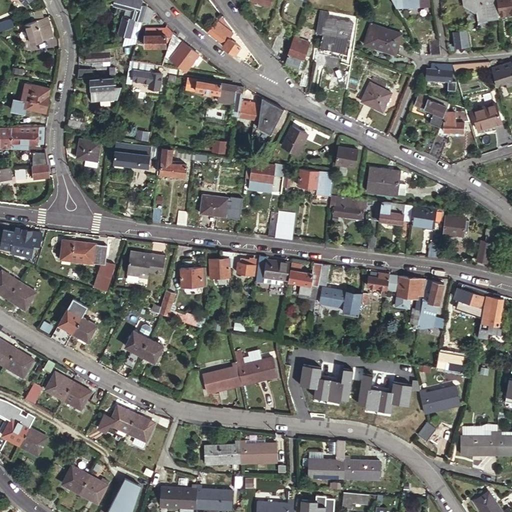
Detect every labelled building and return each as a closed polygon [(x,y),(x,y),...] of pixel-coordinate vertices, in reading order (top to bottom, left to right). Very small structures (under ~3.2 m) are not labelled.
[(138,3),(141,0),(120,0),(118,6),(118,7),(123,9),(122,14),(120,14),(115,33),(129,37),(133,24),(139,25),(141,21),(145,5),(138,3)] [(474,10),(476,10),(477,18),(499,14),(496,0),(462,0),(463,3),(474,10)] [(147,3),(143,17),(150,19),(153,9),(150,5),(147,3)] [(46,17),(35,20),(42,38),(52,36),(46,17)] [(351,22),(323,17),(320,35),(322,36),(320,51),(343,55),(345,40),(348,40),(351,22)] [(0,29),(11,26),(9,18),(0,21),(0,29)] [(224,42),(229,36),(232,31),(219,19),(216,25),(210,32),(224,42)] [(42,38),(35,20),(17,25),(6,30),(7,35),(25,29),(30,42),(42,38)] [(207,30),(210,32),(216,25),(212,22),(207,30)] [(170,39),(172,32),(173,29),(169,25),(167,23),(165,27),(146,27),(146,34),(145,34),(145,46),(166,45),(166,39),(170,39)] [(400,32),(370,23),(364,43),(394,53),(400,32)] [(129,37),(126,44),(133,43),(139,25),(133,24),(129,37)] [(462,32),(452,31),(451,46),(461,47),(462,32)] [(170,55),(182,40),(179,37),(172,32),(170,39),(165,52),(170,55)] [(299,34),(295,32),(288,52),(284,62),(300,68),(304,55),(309,41),(298,38),(299,34)] [(275,34),(271,47),(278,56),(284,36),(275,34)] [(91,35),(77,36),(78,38),(78,39),(78,44),(91,43),(91,35)] [(222,44),(234,53),(240,44),(229,36),(224,42),(222,44)] [(438,38),(428,38),(430,53),(440,53),(438,38)] [(186,69),(198,53),(196,51),(186,43),(182,40),(170,55),(186,69)] [(245,60),(251,52),(243,41),(240,44),(234,53),(245,60)] [(86,62),(93,62),(103,61),(109,60),(108,51),(86,53),(86,62)] [(130,59),(128,67),(133,68),(151,71),(152,63),(130,59)] [(511,60),(511,59),(491,67),(497,85),(506,82),(507,84),(511,82),(511,60)] [(451,63),(432,62),(432,68),(426,67),(425,79),(447,80),(446,88),(455,89),(456,80),(450,80),(451,63)] [(125,77),(123,83),(130,84),(132,78),(133,68),(128,67),(125,77)] [(159,72),(151,71),(133,68),(132,78),(150,81),(157,82),(159,72)] [(302,70),(299,84),(305,85),(308,71),(302,70)] [(190,77),(185,76),(179,75),(179,76),(177,86),(188,87),(190,77)] [(109,77),(89,78),(90,100),(115,99),(119,86),(110,87),(109,77)] [(197,78),(190,77),(188,87),(195,88),(197,78)] [(219,92),(220,81),(200,78),(197,78),(195,88),(203,89),(211,90),(214,91),(217,91),(219,92)] [(229,93),(230,83),(220,81),(219,92),(229,93)] [(390,92),(369,82),(360,101),(382,111),(390,92)] [(47,96),(48,88),(41,87),(23,83),(20,102),(26,104),(25,108),(45,112),(49,96),(47,96)] [(243,85),(235,83),(233,97),(240,99),(241,99),(243,85)] [(232,102),(233,97),(228,97),(229,93),(219,92),(217,91),(216,100),(232,102)] [(444,99),(427,93),(425,97),(442,104),(444,99)] [(442,104),(425,97),(417,95),(414,104),(442,114),(445,105),(442,104)] [(240,99),(233,97),(232,102),(230,113),(237,114),(240,99)] [(336,97),(334,109),(342,113),(345,99),(336,97)] [(241,99),(240,99),(237,114),(258,117),(267,119),(269,104),(241,99)] [(494,103),(471,110),(477,129),(501,122),(494,103)] [(227,109),(207,106),(206,114),(226,117),(227,109)] [(463,117),(444,116),(443,130),(463,131),(463,117)] [(265,127),(267,119),(258,117),(257,126),(265,127)] [(68,119),(66,126),(79,128),(80,121),(68,119)] [(306,132),(291,124),(281,144),(297,152),(306,132)] [(37,125),(15,126),(15,131),(12,131),(12,142),(38,143),(37,125)] [(426,133),(421,149),(429,152),(434,136),(426,133)] [(430,153),(439,156),(446,138),(437,134),(430,153)] [(142,148),(143,142),(116,137),(115,144),(142,148)] [(99,141),(79,138),(77,157),(84,158),(83,163),(96,165),(99,141)] [(224,155),(226,140),(211,138),(210,144),(203,143),(202,151),(224,155)] [(142,148),(115,144),(113,158),(124,160),(124,163),(139,165),(142,148)] [(357,147),(337,144),(334,162),(354,165),(357,147)] [(168,148),(162,147),(158,172),(185,175),(186,165),(167,162),(168,148)] [(32,165),(47,163),(46,151),(30,153),(32,165)] [(252,159),(246,158),(244,175),(249,176),(249,178),(272,181),(272,173),(282,174),(284,163),(274,162),(273,167),(251,165),(252,159)] [(33,177),(49,176),(47,163),(32,165),(33,177)] [(400,170),(369,166),(366,189),(397,194),(400,170)] [(9,167),(0,168),(0,179),(10,178),(9,167)] [(330,191),(332,169),(320,168),(320,170),(299,168),(297,186),(316,187),(316,183),(319,183),(320,179),(326,180),(325,191),(330,191)] [(348,181),(349,173),(334,171),(332,187),(356,190),(357,182),(348,181)] [(272,181),(281,182),(282,174),(272,173),(272,181)] [(357,174),(349,173),(348,181),(357,182),(357,174)] [(244,175),(243,187),(270,191),(272,181),(249,178),(249,176),(244,175)] [(227,196),(202,193),(199,212),(225,215),(227,196)] [(355,198),(334,195),(334,201),(334,214),(361,217),(362,206),(355,205),(355,198)] [(362,206),(363,199),(357,198),(355,198),(355,205),(362,206)] [(402,212),(403,204),(380,201),(380,205),(379,210),(402,212)] [(369,217),(366,248),(374,249),(378,220),(379,210),(380,205),(373,204),(372,217),(369,217)] [(400,223),(409,224),(411,205),(403,204),(402,212),(400,223)] [(434,216),(433,215),(426,215),(427,208),(412,206),(410,223),(432,227),(433,221),(434,216)] [(153,207),(151,221),(154,221),(159,222),(160,208),(153,207)] [(441,222),(443,209),(434,207),(434,209),(433,215),(434,216),(433,221),(441,222)] [(269,221),(277,222),(278,211),(270,210),(268,221),(269,221)] [(379,210),(378,220),(400,223),(402,212),(379,210)] [(177,211),(176,224),(186,226),(187,212),(177,211)] [(464,218),(444,215),(443,233),(462,235),(464,218)] [(269,221),(267,236),(272,236),(275,237),(277,222),(269,221)] [(285,223),(277,222),(275,237),(284,238),(285,223)] [(12,250),(12,252),(32,254),(33,244),(39,244),(40,231),(14,228),(14,232),(13,241),(12,250)] [(13,241),(14,232),(3,230),(2,240),(0,248),(12,250),(13,241)] [(105,263),(105,260),(107,244),(62,238),(60,257),(100,262),(105,263)] [(397,252),(406,253),(407,240),(399,239),(397,252)] [(490,242),(480,240),(477,261),(487,262),(490,242)] [(428,254),(437,256),(438,245),(429,244),(428,254)] [(142,251),(128,249),(126,273),(137,274),(137,276),(147,277),(148,270),(162,272),(164,254),(149,252),(149,254),(141,253),(142,251)] [(227,251),(219,250),(220,256),(207,256),(208,276),(228,275),(227,251)] [(285,261),(262,258),(260,274),(278,276),(278,280),(283,281),(285,261)] [(114,263),(105,260),(105,263),(100,262),(92,285),(105,289),(114,263)] [(310,271),(298,269),(300,262),(290,260),(288,280),(310,284),(312,272),(310,271)] [(312,261),(310,271),(312,272),(319,273),(319,271),(321,262),(312,261)] [(249,263),(242,262),(237,262),(236,272),(253,274),(254,264),(249,263)] [(328,263),(321,262),(319,271),(320,271),(327,273),(328,263)] [(200,266),(179,267),(181,286),(201,285),(200,266)] [(0,293),(7,297),(18,280),(1,269),(0,270),(0,293)] [(310,284),(317,285),(319,273),(312,272),(310,284)] [(388,275),(389,274),(378,272),(377,277),(370,276),(367,276),(366,285),(380,288),(386,289),(388,275)] [(394,276),(388,275),(386,289),(392,290),(394,276)] [(416,298),(419,278),(398,275),(396,295),(416,298)] [(409,322),(417,323),(417,322),(423,278),(419,278),(416,298),(414,307),(411,306),(409,322)] [(441,282),(424,279),(421,301),(420,306),(417,322),(434,325),(438,303),(441,282)] [(35,291),(18,280),(7,297),(24,308),(35,291)] [(485,295),(486,290),(477,287),(457,282),(453,297),(478,305),(481,294),(485,295)] [(345,291),(321,286),(319,301),(342,305),(345,291)] [(158,311),(160,312),(167,315),(174,292),(166,289),(160,305),(158,311)] [(494,295),(494,292),(493,292),(486,290),(485,295),(483,307),(482,310),(480,320),(499,323),(503,297),(494,295)] [(367,292),(361,291),(356,317),(364,318),(367,292)] [(150,309),(158,311),(160,305),(152,302),(150,309)] [(72,331),(81,316),(66,308),(57,323),(72,331)] [(474,325),(479,326),(480,320),(482,310),(476,309),(474,325)] [(96,324),(81,316),(72,331),(87,339),(96,324)] [(477,334),(476,341),(495,344),(499,323),(480,320),(479,326),(477,334)] [(246,323),(233,321),(232,328),(245,330),(246,323)] [(72,331),(57,323),(50,336),(64,345),(72,331)] [(139,352),(146,337),(132,329),(124,344),(139,352)] [(161,345),(146,337),(139,352),(154,360),(161,345)] [(0,361),(4,364),(14,347),(0,338),(0,361)] [(33,358),(14,347),(4,364),(23,375),(33,358)] [(462,355),(438,351),(437,354),(435,365),(460,369),(462,355)] [(435,365),(437,354),(426,352),(423,365),(435,367),(435,365)] [(236,364),(241,383),(275,374),(271,356),(240,363),(236,364)] [(236,364),(232,366),(201,373),(206,391),(241,383),(236,364)] [(62,397),(71,380),(54,370),(44,387),(62,397)] [(333,377),(329,378),(332,396),(367,389),(364,371),(333,377)] [(329,378),(324,379),(293,385),(296,404),(331,397),(332,396),(329,378)] [(89,390),(71,380),(62,397),(80,407),(89,390)] [(34,400),(42,386),(33,382),(26,396),(34,400)] [(420,393),(424,411),(459,403),(455,385),(424,392),(420,393)] [(420,393),(416,394),(386,402),(391,420),(424,411),(420,393)] [(108,422),(126,431),(134,412),(116,404),(111,416),(108,422)] [(134,412),(126,431),(135,435),(145,439),(153,421),(134,412)] [(103,413),(98,426),(105,430),(108,422),(111,416),(103,413)] [(19,443),(28,426),(11,416),(1,434),(19,443)] [(46,435),(28,426),(19,443),(37,453),(46,435)] [(460,453),(497,453),(497,445),(497,434),(493,434),(460,435),(460,453)] [(497,445),(497,453),(511,453),(511,434),(501,434),(497,434),(497,445)] [(145,439),(135,435),(131,442),(141,447),(145,439)] [(240,442),(241,461),(275,460),(275,441),(245,442),(240,442)] [(240,442),(234,443),(204,444),(205,462),(241,461),(240,442)] [(343,458),(339,458),(308,457),(308,476),(343,477),(343,458)] [(347,458),(343,458),(343,477),(378,478),(379,459),(347,458)] [(79,491),(89,473),(71,464),(61,482),(79,491)] [(107,483),(89,473),(79,491),(97,501),(107,483)] [(105,511),(130,511),(138,490),(141,484),(125,477),(122,483),(105,511)] [(375,480),(351,480),(350,490),(343,490),(343,506),(352,506),(352,501),(368,502),(369,491),(374,491),(375,480)] [(195,486),(192,486),(160,485),(160,504),(195,505),(195,486)] [(199,487),(195,486),(195,505),(230,506),(230,488),(199,487)] [(473,500),(481,511),(501,511),(486,490),(473,500)] [(256,511),(291,511),(292,503),(288,503),(257,501),(256,511)] [(291,511),(326,511),(327,504),(296,503),(292,503),(291,511)]
